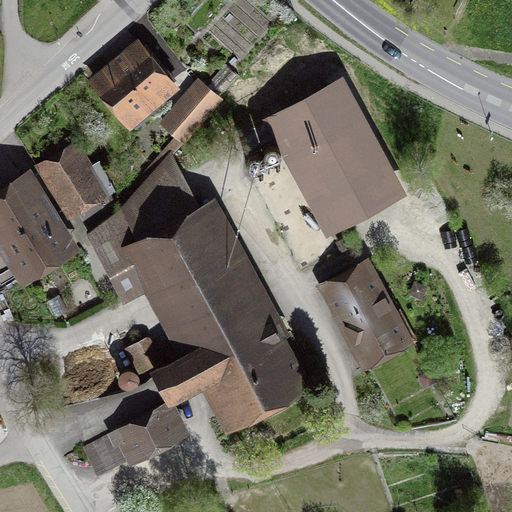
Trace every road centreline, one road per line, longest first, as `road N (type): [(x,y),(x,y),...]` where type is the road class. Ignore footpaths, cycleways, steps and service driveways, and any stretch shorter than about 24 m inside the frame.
road 1 (secondary): [(332,0),(421,66),(511,109)]
road 2 (unclassified): [(133,0),(0,126)]
road 3 (residential): [(78,511),(0,361)]
